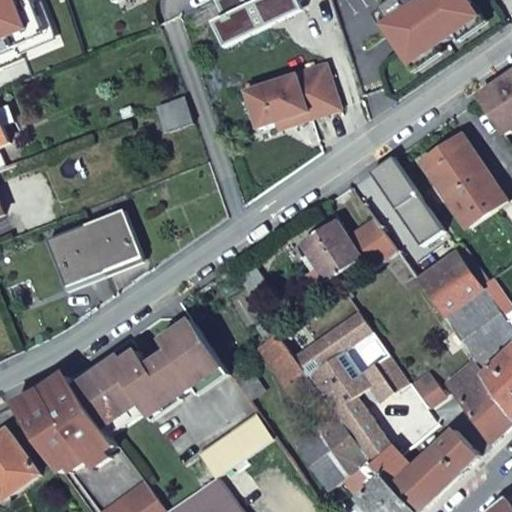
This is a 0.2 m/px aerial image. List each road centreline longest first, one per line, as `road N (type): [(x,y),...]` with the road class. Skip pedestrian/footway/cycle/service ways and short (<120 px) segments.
road 1 (residential): [(511,55),(249,238)]
road 2 (residential): [(249,238),(57,359),(0,385)]
road 3 (residential): [(176,24),(249,238)]
